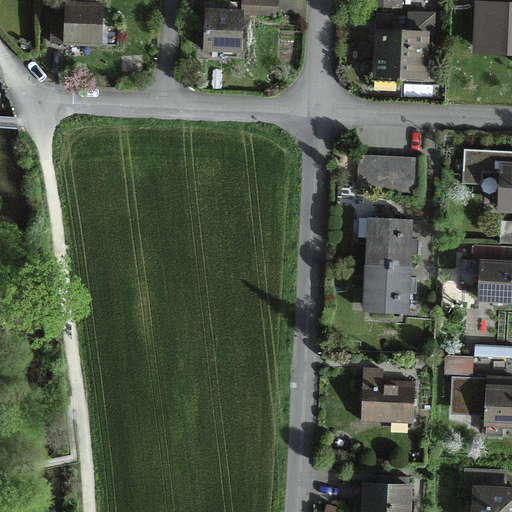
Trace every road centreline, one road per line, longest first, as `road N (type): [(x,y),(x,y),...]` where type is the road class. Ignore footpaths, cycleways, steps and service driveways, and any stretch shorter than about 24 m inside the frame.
road 1 (residential): [(296,511),(320,111)]
road 2 (residential): [(320,111),(511,118)]
road 3 (residential): [(167,102),(320,111)]
road 4 (residential): [(31,99),(167,102)]
